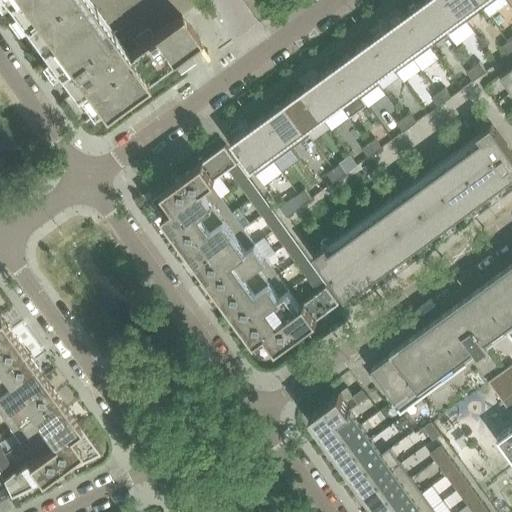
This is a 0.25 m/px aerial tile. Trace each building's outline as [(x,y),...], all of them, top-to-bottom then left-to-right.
[(7,0),(23,21),(40,44),(58,68),(74,91),(92,116),(136,83),(174,56),(177,53),(187,46),(199,38),(188,23),(181,13),(194,4),(191,0),(7,0)] [(448,32),(424,0),(422,0),(406,11),(431,45),(448,32)] [(466,20),(451,0),(424,0),(448,32),(466,20)] [(484,7),(478,0),(451,0),(466,20),(484,7)] [(478,0),(484,7),(490,15),(506,3),(503,0),(478,0)] [(431,45),(406,11),(389,24),(414,58),(422,69),(439,57),(430,46),(431,45)] [(414,58),(389,24),(371,37),(396,71),(414,58)] [(396,71),(371,37),(354,50),(379,83),(384,88),(399,77),(395,71),(396,71)] [(511,51),(511,46),(508,40),(501,45),(508,54),(511,51)] [(379,83),(354,50),(337,62),(361,96),(379,83)] [(486,70),(479,61),(473,66),(479,75),(486,70)] [(361,96),(337,62),(319,75),(340,103),(349,116),(366,103),(361,96)] [(511,90),(511,65),(500,74),(511,90)] [(479,75),(473,66),(466,71),(473,80),(479,75)] [(340,103),(319,75),(302,88),(322,116),(340,103)] [(451,96),(444,86),(438,91),(445,100),(451,96)] [(322,116),(302,88),(284,100),(305,128),(322,116)] [(445,100),(438,91),(431,96),(438,105),(445,100)] [(306,128),(305,128),(284,100),(267,113),(291,147),(310,134),(306,128)] [(416,121),(409,112),(403,117),(410,126),(416,121)] [(291,147),(267,113),(249,126),(274,160),(291,147)] [(410,126),(403,117),(396,121),(403,131),(410,126)] [(356,289),(511,175),(511,151),(491,123),(477,133),(481,138),(329,249),(326,244),(313,253),(337,285),(346,297),(348,295),(344,289),(352,283),(356,289)] [(274,160),(249,126),(231,139),(256,173),(274,160)] [(381,146),(375,137),(368,142),(375,151),(381,146)] [(375,151),(368,142),(361,147),(368,156),(375,151)] [(237,160),(225,143),(213,152),(225,169),(229,166),(237,160)] [(195,191),(210,180),(225,169),(213,152),(182,174),(195,191)] [(245,170),(237,160),(229,166),(236,176),(245,170)] [(347,172),(340,163),(333,167),(340,177),(347,172)] [(340,177),(333,167),(326,172),(333,182),(340,177)] [(163,214),(195,191),(182,174),(151,197),(163,214)] [(175,229),(221,196),(210,180),(195,191),(163,214),(175,229)] [(260,191),(252,181),(244,187),(251,197),(260,191)] [(312,197),(305,188),(298,193),(305,202),(312,197)] [(267,201),(260,191),(251,197),(259,207),(267,201)] [(305,202),(298,193),(291,198),(298,207),(305,202)] [(186,245),(232,211),(221,196),(175,229),(186,245)] [(197,260),(244,227),(232,211),(186,245),(197,260)] [(282,222),(275,212),(266,218),(274,228),(282,222)] [(290,232),(282,222),(274,228),(281,238),(290,232)] [(209,276),(255,242),(244,227),(197,260),(209,276)] [(220,291),(266,258),(255,242),(209,276),(220,291)] [(305,253),(298,243),(289,249),(296,259),(305,253)] [(312,263),(305,253),(296,259),(304,269),(312,263)] [(231,307),(278,273),(266,258),(220,291),(231,307)] [(511,260),(391,349),(393,352),(372,367),(374,371),(370,375),(390,402),(395,399),(401,408),(423,392),(445,376),(467,360),(467,359),(478,351),(478,352),(488,344),(507,330),(511,336),(511,260)] [(242,322),(289,289),(278,273),(231,307),(242,322)] [(327,284),(320,274),(311,280),(319,290),(327,284)] [(297,332),(340,301),(327,284),(319,290),(300,304),(285,315),(297,332)] [(254,338),(285,315),(300,304),(289,289),(242,322),(254,338)] [(0,337),(11,330),(0,315),(0,337)] [(266,354),(297,332),(285,315),(254,338),(266,354)] [(0,361),(22,345),(11,330),(0,337),(0,361)] [(0,385),(33,361),(22,345),(0,361),(0,385)] [(0,408),(44,376),(33,361),(0,385),(0,408)] [(0,413),(9,426),(56,392),(44,376),(0,408),(0,413)] [(368,396),(362,388),(352,395),(358,403),(368,396)] [(20,442),(67,408),(56,392),(9,426),(20,442)] [(320,429),(349,408),(339,393),(314,411),(309,414),(310,415),(320,429)] [(32,457),(47,446),(78,423),(67,408),(20,442),(32,457)] [(331,444),(360,423),(349,408),(320,429),(331,444)] [(440,434),(431,421),(423,426),(433,439),(440,434)] [(99,451),(78,423),(47,446),(64,468),(99,451)] [(342,459),(371,437),(360,423),(331,444),(342,459)] [(511,425),(497,436),(511,456),(511,425)] [(382,452),(371,437),(342,459),(352,473),(382,452)] [(446,451),(440,444),(430,452),(435,459),(446,451)] [(30,485),(64,468),(47,446),(32,457),(11,472),(2,478),(10,495),(30,485)] [(364,489),(401,462),(389,446),(382,452),(352,473),(364,489)] [(451,459),(446,451),(435,459),(441,467),(451,459)] [(457,466),(451,459),(441,467),(446,474),(457,466)] [(375,503),(411,477),(401,462),(364,489),(375,503)] [(11,472),(7,465),(0,468),(0,473),(2,478),(11,472)] [(462,474),(457,466),(446,474),(451,482),(462,474)] [(468,481),(462,474),(451,482),(457,489),(468,481)] [(380,511),(394,511),(422,492),(411,477),(375,503),(380,511)] [(473,489),(468,481),(457,489),(462,497),(473,489)] [(479,496),(473,489),(462,497),(468,504),(479,496)] [(425,511),(433,506),(422,492),(394,511),(425,511)] [(484,504),(479,496),(468,504),(473,511),(484,504)]
